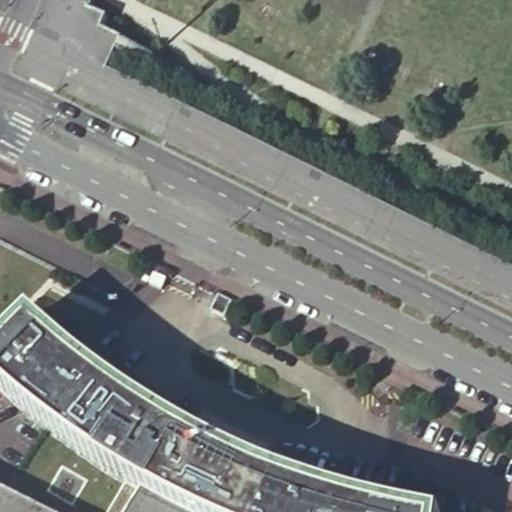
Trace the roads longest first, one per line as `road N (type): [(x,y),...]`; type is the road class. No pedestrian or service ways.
road 1 (secondary): [(187,230),(511,389)]
road 2 (secondary): [(511,332),(207,184)]
road 3 (secondary): [(207,184),(0,82)]
road 4 (secondary): [(0,138),(187,230)]
